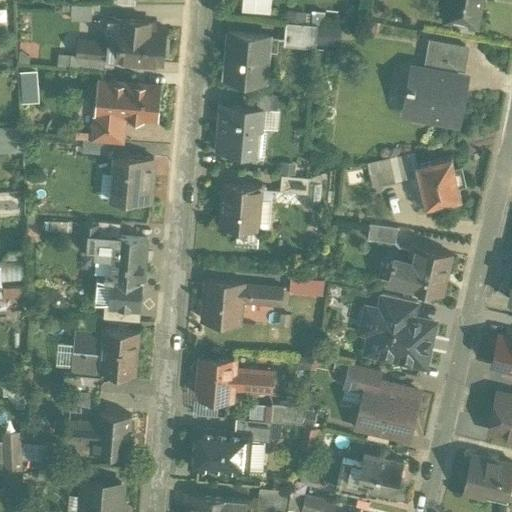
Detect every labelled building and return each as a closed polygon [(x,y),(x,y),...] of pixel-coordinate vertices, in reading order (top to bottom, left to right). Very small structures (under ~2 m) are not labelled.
[(481,0),(448,0),(446,13),(478,18),(481,0)] [(149,18),(122,16),(120,42),(119,58),(162,62),(165,26),(149,25),(149,18)] [(317,23),(286,21),(284,44),(315,47),(317,23)] [(269,35),(229,31),(229,33),(231,33),(230,49),(228,48),(225,77),(265,80),(265,78),(261,78),(263,57),(267,57),(268,49),(277,50),(278,36),(269,36),(269,35)] [(465,44),(429,37),(425,63),(461,69),(465,44)] [(106,41),(79,38),(77,53),(77,54),(105,57),(106,41)] [(120,42),(106,41),(105,57),(119,58),(120,42)] [(105,57),(77,54),(77,53),(71,53),(69,66),(104,68),(105,57)] [(460,75),(412,66),(409,83),(406,83),(405,86),(414,87),(409,110),(404,109),(404,111),(458,121),(464,92),(463,90),(461,88),(459,87),(458,87),(460,75)] [(161,84),(99,79),(97,94),(94,97),(93,106),(96,109),(95,126),(123,129),(124,113),(131,113),(130,116),(142,117),(143,114),(158,116),(161,84)] [(272,93),(244,90),(243,105),(257,106),(257,107),(263,108),(271,108),(272,93)] [(243,105),(223,103),(219,148),(254,151),(255,150),(253,150),(255,126),(261,126),(263,108),(257,107),(257,106),(243,105)] [(123,129),(95,126),(94,138),(122,141),(123,129)] [(414,151),(405,153),(410,176),(419,174),(417,163),(414,151)] [(154,156),(119,153),(115,197),(150,200),(154,156)] [(405,153),(368,161),(373,185),(410,176),(405,153)] [(417,163),(419,174),(426,205),(462,197),(459,184),(465,183),(461,166),(455,167),(452,154),(417,163)] [(310,176),(282,174),(280,190),(308,192),(310,176)] [(257,243),(258,225),(269,226),(272,194),(265,194),(265,188),(266,188),(267,184),(224,181),(220,224),(238,225),(237,241),(257,243)] [(148,237),(121,235),(122,221),(99,219),(99,223),(83,221),(81,246),(97,248),(96,252),(97,252),(111,253),(110,272),(105,272),(105,276),(114,277),(115,274),(142,277),(145,277),(145,276),(144,276),(147,238),(148,238),(148,237)] [(398,226),(370,222),(368,238),(396,241),(398,226)] [(452,252),(411,243),(408,253),(415,255),(413,264),(393,259),(388,279),(408,284),(408,285),(441,293),(447,267),(449,268),(452,252)] [(111,253),(97,252),(96,268),(98,271),(105,272),(110,272),(111,253)] [(142,277),(115,274),(114,277),(113,288),(106,287),(105,302),(121,303),(139,305),(142,277)] [(324,279),(291,276),(290,291),(322,294),(324,279)] [(243,281),(207,277),(203,319),(240,322),(242,300),(269,302),(271,284),(243,282),(243,281)] [(284,285),(271,284),(269,302),(283,304),(284,285)] [(418,300),(383,292),(379,307),(402,312),(401,314),(414,316),(418,300)] [(121,303),(105,302),(104,316),(120,317),(121,303)] [(402,312),(379,307),(379,309),(368,306),(362,330),(373,332),(373,333),(370,332),(366,351),(425,364),(435,321),(414,316),(401,314),(402,312)] [(139,330),(105,327),(105,333),(79,330),(77,353),(83,354),(82,368),(135,373),(139,330)] [(511,335),(499,333),(492,364),(511,369),(511,335)] [(235,359),(201,356),(198,394),(232,397),(233,387),(271,391),(273,371),(235,367),(235,359)] [(381,367),(350,360),(346,379),(366,384),(366,383),(377,386),(381,367)] [(102,375),(65,372),(64,387),(69,388),(101,390),(102,375)] [(420,390),(392,383),(385,388),(377,386),(366,383),(366,384),(361,404),(354,408),(352,416),(357,423),(409,435),(420,390)] [(101,390),(69,388),(67,403),(99,406),(101,390)] [(511,393),(498,391),(489,429),(511,434),(511,393)] [(304,405),(272,402),(271,420),(303,423),(304,405)] [(132,413),(98,410),(96,423),(66,420),(64,436),(95,439),(94,450),(128,453),(132,413)] [(41,422),(27,421),(26,437),(40,438),(41,422)] [(318,427),(306,425),(301,447),(313,449),(318,427)] [(249,433),(194,428),(191,464),(246,468),(249,433)] [(404,459),(364,449),(356,484),(396,494),(404,459)] [(511,479),(511,460),(472,452),(463,489),(486,494),(488,487),(509,492),(511,479)] [(23,456),(4,457),(5,473),(5,478),(22,478),(23,456)] [(45,478),(80,480),(81,463),(46,461),(45,478)] [(293,471),(282,469),(280,488),(289,489),(290,489),(293,471)] [(118,511),(121,481),(85,478),(82,511),(118,511)] [(280,488),(260,487),(257,511),(261,511),(285,511),(289,489),(280,488)] [(306,495),(292,492),(288,511),(301,511),(302,510),(306,495)] [(232,497),(189,493),(187,511),(190,511),(245,511),(247,498),(232,497)] [(332,511),(335,502),(306,495),(302,510),(309,511),(332,511)]
